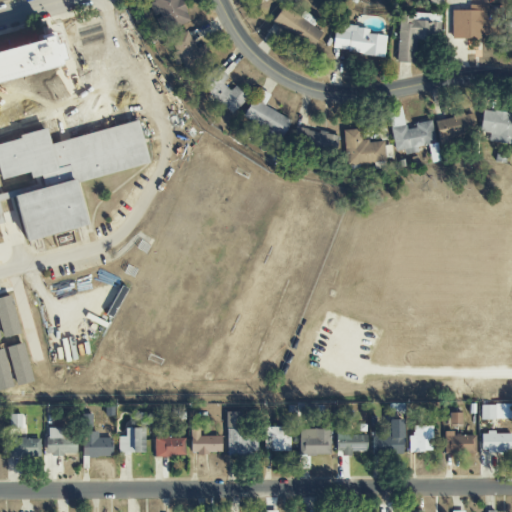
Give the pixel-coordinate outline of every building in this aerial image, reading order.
[(189,23),(179,0),(148,0),(155,17),(154,17),(161,33),(189,23)] [(271,22),(311,49),(321,33),(312,26),(316,21),(302,11),(299,16),(283,5),(271,22)] [(451,38),(502,39),(503,7),(468,6),(468,11),(451,11),(451,38)] [(413,63),(414,40),(437,41),(438,22),(398,20),(396,63),(413,63)] [(385,36),(367,34),(368,28),(334,25),(332,51),(384,56),(385,36)] [(211,60),(204,45),(195,49),(186,30),(169,39),(176,52),(173,54),(183,75),(211,60)] [(0,81),(0,127),(53,116),(59,140),(66,138),(60,109),(133,92),(125,54),(0,81)] [(232,114),(247,97),(234,85),(229,91),(222,84),(228,78),(214,65),(197,84),(232,114)] [(281,138),(290,120),(263,106),(268,95),(257,89),(241,121),(272,136),(273,134),(281,138)] [(431,121),(414,124),(414,128),(404,130),(400,107),(387,110),(395,152),(405,150),(406,154),(414,153),(413,147),(428,145),(431,163),(438,161),(431,121)] [(511,144),(511,134),(511,114),(482,110),(478,132),(489,134),(488,141),(511,144)] [(473,115),(434,119),(437,139),(475,135),(473,115)] [(85,227),(75,182),(148,165),(138,122),(48,143),(46,131),(0,141),(0,179),(28,173),(30,179),(40,176),(42,189),(14,195),(24,241),(85,227)] [(335,154),(339,136),(296,126),(292,144),(335,154)] [(383,141),(360,142),(360,129),(343,130),(345,165),(384,163),(383,141)] [(479,405),(480,420),(511,419),(511,411),(511,405),(479,405)] [(224,428),(240,428),(241,412),(225,412),(224,428)] [(460,425),(461,413),(449,413),(449,425),(460,425)] [(8,429),(21,429),(20,414),(8,415),(8,429)] [(91,414),(80,414),(80,428),(91,428),(91,414)] [(402,420),(388,420),(388,431),(372,431),(371,453),(401,454),(402,420)] [(365,435),(348,436),(347,425),(335,426),(336,454),(350,454),(350,452),(366,451),(365,435)] [(412,427),(412,436),(407,436),(408,452),(431,452),(431,426),(412,427)] [(289,451),(289,428),(263,427),(263,451),(289,451)] [(117,437),(117,454),(144,453),(143,428),(124,429),(124,436),(117,437)] [(256,455),(256,436),(247,436),(247,429),(226,429),(226,455),(256,455)] [(330,455),(329,429),(297,430),(298,456),(330,455)] [(75,455),(76,430),(46,430),(45,455),(75,455)] [(199,437),(198,430),(189,430),(190,454),(220,454),(220,436),(199,437)] [(81,457),(111,458),(111,438),(97,438),(97,432),(81,432),(81,457)] [(474,436),(452,436),(452,432),(443,432),(443,455),(475,454),(474,436)] [(511,434),(480,434),(480,452),(511,451),(511,434)] [(7,439),(8,458),(40,457),(39,438),(7,439)] [(154,457),(184,457),(184,438),(154,438),(154,457)]
